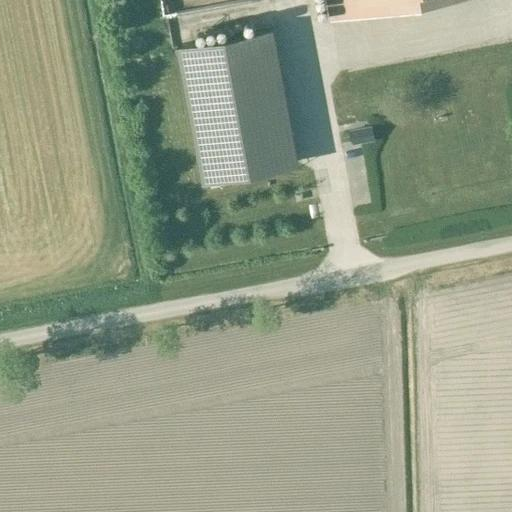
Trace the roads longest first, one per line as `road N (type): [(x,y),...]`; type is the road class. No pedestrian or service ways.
road 1 (unclassified): [(0,342),(511,244)]
road 2 (unknown): [(319,44),(360,273)]
road 3 (unknown): [(506,0),(319,44)]
